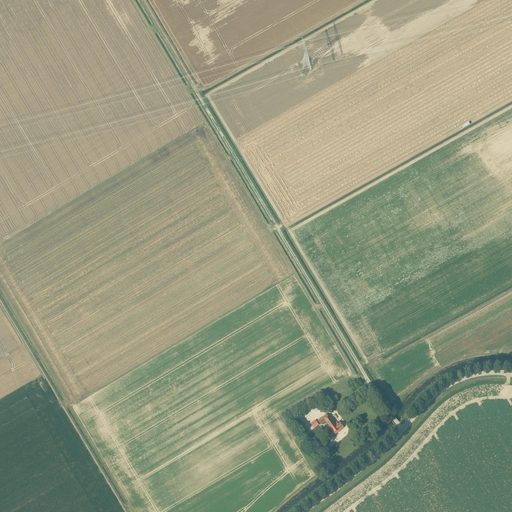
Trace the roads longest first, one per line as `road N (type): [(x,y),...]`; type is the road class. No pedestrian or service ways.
road 1 (track): [(369,382),(141,0)]
road 2 (unclassified): [(304,511),(385,448),(445,386),(479,373),(511,373)]
